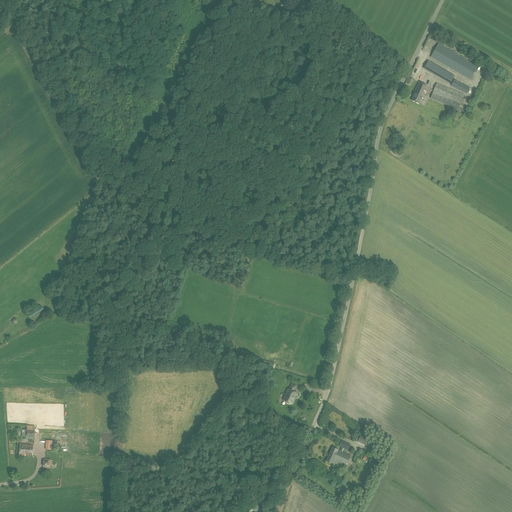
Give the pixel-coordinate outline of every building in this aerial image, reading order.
[(431,57),(470,80),(478,66),(438,43),(431,57)] [(424,69),(450,84),(455,75),(429,60),(424,69)] [(480,77),(484,69),(479,67),(476,75),(480,77)] [(451,86),(467,94),(470,87),(454,79),(451,86)] [(412,100),(420,104),(428,86),(419,82),(414,93),(415,94),(412,100)] [(430,98),(458,110),(464,95),(437,83),(430,98)] [(27,313),(31,319),(44,310),(41,305),(34,309),(27,313)] [(256,364),(273,370),(275,364),(258,359),(256,364)] [(283,400),(292,404),(297,393),(293,391),(296,386),(292,384),(289,390),(288,389),(283,400)] [(26,439),(34,439),(35,425),(27,425),(26,439)] [(358,442),(371,448),(374,440),(361,434),(358,442)] [(342,441),(340,446),(348,450),(350,444),(342,441)] [(19,456),(25,456),(25,455),(32,456),(33,445),(26,445),(26,444),(20,444),(19,456)] [(335,461),(346,465),(350,455),(340,451),(340,450),(332,447),(326,461),(334,464),(335,461)]
